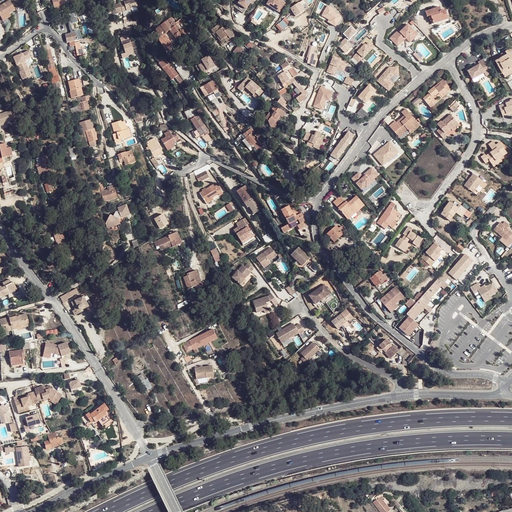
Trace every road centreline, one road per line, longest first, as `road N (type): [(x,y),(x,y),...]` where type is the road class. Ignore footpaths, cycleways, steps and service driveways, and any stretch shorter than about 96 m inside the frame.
road 1 (motorway): [(511,418),(405,421),(302,439),(182,477),(106,511)]
road 2 (motorway): [(152,511),(227,481),(351,447),(511,438)]
road 3 (residential): [(317,201),(317,242),(380,321),(446,372),(507,384)]
road 4 (residential): [(149,457),(0,227)]
road 5 (residential): [(308,199),(298,172),(298,113),(316,72),(246,33),(210,0)]
road 6 (residential): [(401,394),(149,457)]
road 7 (residential): [(208,156),(168,123),(155,96),(125,76),(106,0)]
road 8 (residential): [(447,57),(474,109),(476,134),(422,215)]
road 9 (residential): [(401,394),(394,378),(327,335),(301,301)]
road 10 (residential): [(511,295),(474,239),(475,227),(511,186)]
road 11 (residential): [(0,58),(44,24),(96,81)]
road 12 (residential): [(35,511),(149,457)]
road 13 (track): [(259,181),(190,83)]
